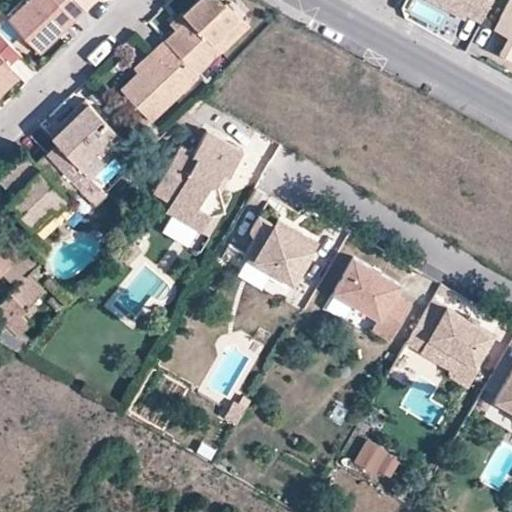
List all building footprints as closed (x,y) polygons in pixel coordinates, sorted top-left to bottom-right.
[(41,53),(85,11),(74,0),(24,0),(7,18),(41,53)] [(74,0),(85,11),(95,0),(74,0)] [(162,37),(194,70),(218,47),(212,42),(238,16),(223,0),(219,0),(220,0),(219,0),(191,0),(181,10),(185,15),(174,26),(162,37)] [(443,0),(478,20),(488,0),(443,0)] [(511,0),(495,32),(511,40),(502,55),(511,60),(511,0)] [(169,22),(174,26),(185,15),(181,10),(169,22)] [(244,22),(238,16),(212,42),(218,47),(244,22)] [(0,91),(17,75),(7,64),(19,54),(0,34),(0,91)] [(196,73),(194,70),(162,37),(150,50),(154,55),(137,72),(119,89),(149,118),(196,73)] [(132,67),(137,72),(154,55),(150,50),(132,67)] [(45,153),(70,178),(79,188),(93,174),(88,169),(103,155),(100,151),(120,133),(121,133),(86,96),(61,120),(65,125),(53,136),(57,141),(45,153)] [(50,132),(53,136),(65,125),(61,120),(50,132)] [(165,211),(201,233),(211,216),(222,213),(224,213),(220,195),(217,185),(225,173),(231,177),(245,153),(209,131),(196,153),(182,144),(153,191),(171,202),(165,211)] [(128,140),(121,133),(120,133),(100,151),(103,155),(88,169),(93,174),(128,140)] [(62,187),(70,178),(45,153),(35,162),(30,158),(22,167),(13,167),(0,178),(0,180),(14,195),(6,204),(29,226),(50,205),(56,209),(70,196),(62,187)] [(26,154),(13,167),(22,167),(30,158),(26,154)] [(220,195),(231,177),(225,173),(217,185),(220,195)] [(70,196),(79,188),(70,178),(62,187),(70,196)] [(35,231),(56,209),(50,205),(29,226),(35,232),(35,231)] [(207,237),(222,213),(211,216),(201,233),(207,237)] [(321,243),(299,231),(295,237),(276,226),(262,218),(254,233),(257,238),(247,256),(296,285),(321,243)] [(280,220),(276,226),(295,237),(299,231),(280,220)] [(52,249),(35,232),(23,243),(40,261),(52,249)] [(147,249),(134,237),(119,252),(133,265),(147,249)] [(0,240),(0,272),(16,256),(0,240)] [(357,259),(337,293),(383,319),(377,330),(395,341),(415,307),(396,297),(403,286),(357,259)] [(43,309),(35,300),(53,281),(37,264),(5,298),(29,321),(43,309)] [(450,309),(446,316),(431,308),(410,344),(425,353),(433,340),(479,367),(497,337),(450,309)] [(511,376),(498,401),(511,409),(511,376)] [(511,431),(511,411),(485,396),(476,410),(511,431)] [(229,418),(240,425),(250,409),(238,402),(229,418)] [(391,455),(370,443),(359,463),(379,475),(381,472),(390,456),(391,455)] [(390,456),(381,472),(394,480),(403,464),(390,456)]
